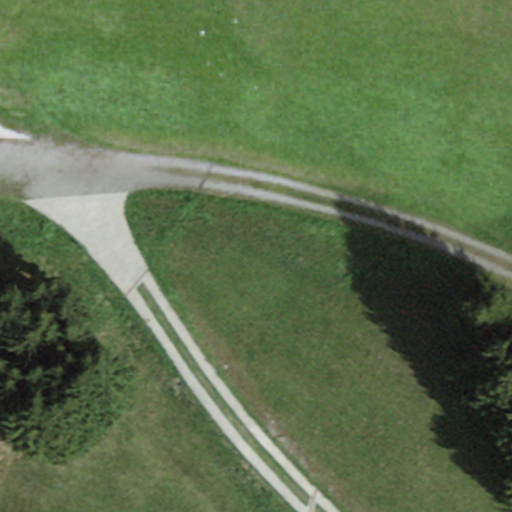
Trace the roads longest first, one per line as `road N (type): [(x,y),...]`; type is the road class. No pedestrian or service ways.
road 1 (track): [(511,266),(356,206),(179,176),(0,164)]
road 2 (track): [(0,153),(25,165),(144,281),(279,460),(331,511)]
